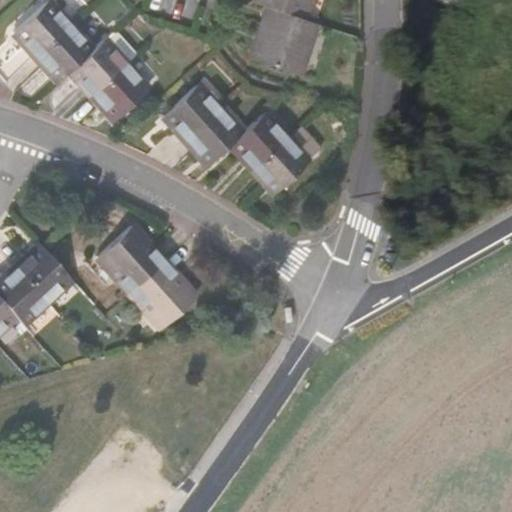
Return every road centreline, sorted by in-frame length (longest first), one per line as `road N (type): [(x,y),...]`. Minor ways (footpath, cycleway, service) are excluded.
road 1 (residential): [(29,137),(124,171),(295,265),(326,294)]
road 2 (residential): [(388,0),(379,144),(358,224),(326,294)]
road 3 (residential): [(326,294),(286,382),(190,511)]
road 4 (unclassified): [(326,294),(370,305),(428,281),(511,229)]
